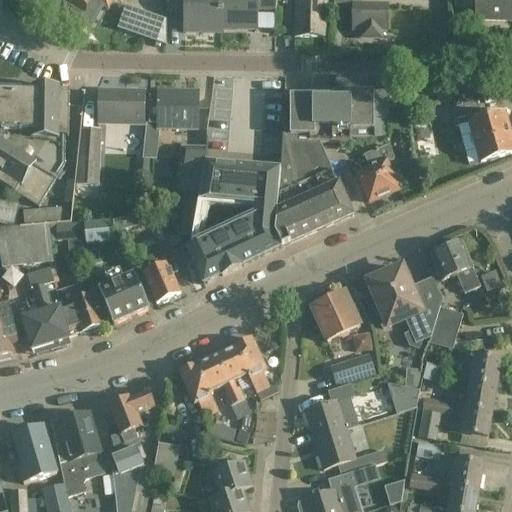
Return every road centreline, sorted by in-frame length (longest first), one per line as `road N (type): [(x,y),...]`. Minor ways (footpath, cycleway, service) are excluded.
road 1 (residential): [(435,67),(80,62),(0,26)]
road 2 (unclassified): [(0,398),(151,350),(302,277)]
road 3 (residential): [(277,511),(302,277)]
road 4 (unclassified): [(302,277),(499,192)]
